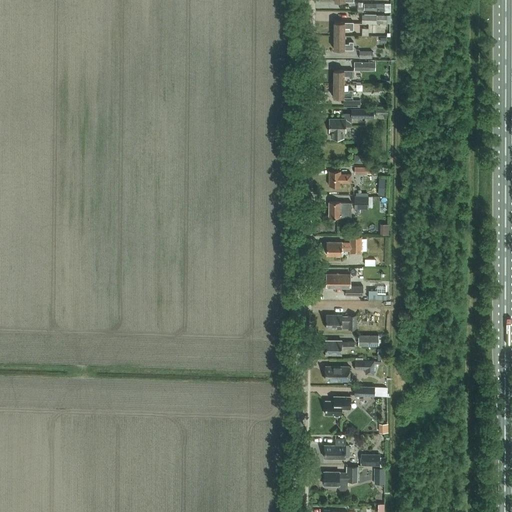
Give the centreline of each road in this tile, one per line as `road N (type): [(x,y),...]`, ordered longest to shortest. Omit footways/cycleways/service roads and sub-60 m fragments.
road 1 (residential): [(298,511),(303,0)]
road 2 (trunk): [(507,511),(506,170)]
road 3 (trunk): [(506,170),(504,0)]
